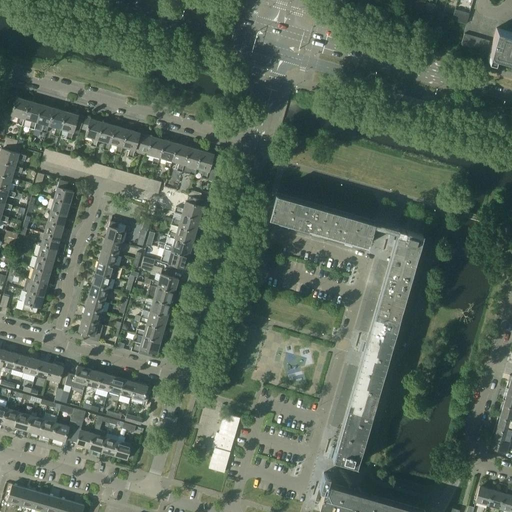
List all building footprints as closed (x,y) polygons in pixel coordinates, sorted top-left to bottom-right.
[(427,2),(424,11),(433,14),(435,4),(427,2)] [(469,13),(455,9),(452,19),(466,24),(469,13)] [(489,53),(511,59),(511,32),(496,28),(492,41),(489,53)] [(461,44),(467,46),(470,35),(464,33),(461,44)] [(467,46),(472,48),(476,36),(470,35),(467,46)] [(472,48),(478,49),(481,38),(476,36),(472,48)] [(478,49),(484,51),(487,39),(481,38),(478,49)] [(484,51),(489,53),(492,41),(487,39),(484,51)] [(22,125),(24,118),(29,100),(16,97),(16,99),(10,97),(5,112),(19,116),(17,123),(17,124),(22,125)] [(34,129),(37,121),(36,121),(41,104),(29,100),(24,118),(31,120),(29,126),(29,127),(34,129)] [(47,132),(49,125),(54,107),(41,104),(36,121),(37,121),(44,123),(42,130),(41,130),(41,131),(47,132)] [(59,136),(61,128),(66,111),(54,107),(49,125),(56,127),(54,134),(54,133),(54,134),(59,136)] [(61,128),(68,130),(66,138),(71,139),(74,132),(79,133),(84,116),(66,111),(61,128)] [(96,146),(98,139),(103,122),(86,117),(82,128),(87,129),(85,135),(93,137),(91,144),(91,145),(96,146)] [(108,150),(111,142),(110,142),(115,125),(103,122),(98,139),(105,141),(103,147),(103,148),(108,150)] [(121,153),(123,146),(128,129),(115,125),(110,142),(111,142),(118,144),(116,151),(115,151),(115,152),(121,153)] [(135,149),(141,151),(146,134),(128,129),(123,146),(130,148),(128,155),(133,157),(135,149)] [(158,164),(160,156),(165,139),(146,134),(141,151),(155,155),(153,162),(152,162),(158,164)] [(6,137),(5,142),(16,145),(18,140),(6,137)] [(170,168),(172,160),(177,143),(165,139),(160,156),(167,159),(165,165),(164,166),(170,168)] [(1,148),(0,152),(0,160),(16,165),(18,158),(24,160),(25,160),(26,155),(15,151),(16,145),(5,142),(3,148),(1,148)] [(182,171),(184,163),(189,146),(177,143),(172,160),(179,162),(177,169),(182,171)] [(195,175),(197,167),(202,150),(189,146),(184,163),(192,166),(190,172),(189,172),(189,173),(195,175)] [(42,160),(48,162),(51,150),(45,148),(42,160)] [(48,162),(54,163),(57,152),(51,150),(48,162)] [(202,150),(197,167),(204,169),(202,176),(201,176),(201,177),(214,180),(221,158),(213,156),(214,153),(202,150)] [(54,163),(59,165),(63,153),(57,152),(54,163)] [(59,165),(65,166),(68,155),(63,153),(59,165)] [(65,166),(71,168),(74,156),(68,155),(65,166)] [(71,168),(76,170),(80,158),(74,156),(71,168)] [(76,170),(82,171),(85,160),(80,158),(76,170)] [(0,160),(0,173),(12,177),(14,170),(21,172),(22,172),(23,167),(16,165),(0,160)] [(82,171),(88,173),(91,161),(85,160),(82,171)] [(88,173),(93,175),(97,163),(91,161),(88,173)] [(97,163),(93,175),(99,176),(102,165),(97,163)] [(102,177),(107,179),(111,167),(105,165),(102,177)] [(107,179),(113,180),(116,169),(111,167),(107,179)] [(113,180),(119,182),(122,170),(116,169),(113,180)] [(119,182),(124,183),(128,172),(122,170),(119,182)] [(35,184),(41,186),(44,174),(38,172),(35,184)] [(124,183),(130,185),(133,174),(128,172),(124,183)] [(0,173),(0,187),(9,190),(9,189),(11,182),(17,184),(18,185),(20,179),(12,177),(0,173)] [(130,185),(136,187),(139,175),(133,174),(130,185)] [(136,187),(141,188),(145,177),(139,175),(136,187)] [(141,188),(147,190),(150,178),(145,177),(141,188)] [(147,190),(153,192),(156,180),(150,178),(147,190)] [(59,180),(54,197),(70,202),(73,191),(66,189),(68,182),(59,180)] [(156,180),(153,192),(158,193),(161,182),(156,180)] [(0,187),(0,200),(5,202),(7,195),(14,196),(14,197),(16,191),(9,189),(9,190),(0,187)] [(190,190),(189,195),(200,198),(202,193),(190,190)] [(276,192),(269,216),(368,245),(375,221),(374,220),(374,221),(277,193),(277,192),(276,192)] [(175,211),(182,213),(200,218),(203,206),(202,205),(204,200),(200,199),(200,198),(189,195),(188,194),(184,208),(177,206),(176,206),(175,211)] [(47,208),(51,209),(67,213),(70,202),(54,197),(50,196),(47,208)] [(0,200),(0,213),(2,214),(4,207),(10,209),(11,209),(13,204),(5,202),(0,200)] [(51,209),(48,221),(63,225),(67,213),(51,209)] [(2,214),(0,213),(0,219),(7,221),(6,221),(7,222),(9,216),(2,214)] [(173,218),(171,223),(196,230),(200,218),(182,213),(180,220),(174,219),(174,218),(173,218)] [(142,229),(148,231),(151,219),(145,217),(142,229)] [(48,221),(44,232),(60,237),(63,225),(48,221)] [(110,221),(105,237),(121,242),(126,225),(110,221)] [(171,223),(168,235),(192,242),(196,230),(171,223)] [(332,447),(329,457),(346,462),(346,461),(357,464),(423,234),(392,225),(389,238),(395,240),(389,262),(336,448),(332,447)] [(7,229),(5,235),(17,238),(18,233),(7,229)] [(44,232),(41,244),(57,248),(60,237),(44,232)] [(17,238),(5,235),(3,241),(15,245),(17,238)] [(168,235),(164,248),(189,255),(192,242),(168,235)] [(105,237),(102,249),(118,253),(121,242),(105,237)] [(41,244),(38,255),(53,260),(57,248),(41,244)] [(189,255),(164,248),(161,261),(185,268),(189,255)] [(102,249),(99,260),(115,265),(118,253),(102,249)] [(5,255),(3,262),(9,264),(11,257),(5,255)] [(38,255),(35,267),(50,271),(53,260),(38,255)] [(144,256),(142,261),(154,265),(156,259),(144,256)] [(99,260),(95,272),(112,276),(116,278),(120,266),(115,265),(99,260)] [(154,265),(142,261),(141,267),(152,270),(154,265)] [(35,267),(31,278),(47,283),(50,271),(35,267)] [(95,272),(92,283),(108,288),(112,276),(95,272)] [(151,278),(150,284),(157,286),(158,285),(175,290),(178,278),(161,273),(159,281),(152,279),(151,278)] [(31,278),(28,290),(44,295),(47,283),(31,278)] [(92,283),(89,295),(105,300),(108,288),(92,283)] [(146,296),(154,298),(171,303),(175,290),(158,285),(157,286),(150,284),(148,291),(146,296)] [(3,295),(0,306),(6,308),(9,296),(11,287),(6,286),(3,295)] [(132,293),(142,295),(144,289),(134,287),(132,293)] [(44,295),(28,290),(24,301),(19,300),(16,307),(36,313),(38,306),(40,307),(44,295)] [(89,295),(85,306),(102,311),(105,300),(89,295)] [(143,308),(150,310),(168,315),(171,303),(154,298),(152,305),(145,303),(144,303),(143,308)] [(85,306),(82,318),(98,323),(102,311),(85,306)] [(139,321),(147,323),(147,322),(164,327),(168,315),(150,310),(148,318),(142,316),(142,315),(141,315),(139,321)] [(98,323),(82,318),(79,330),(82,331),(81,336),(99,341),(103,324),(98,323)] [(136,333),(143,335),(161,340),(164,327),(147,322),(147,323),(145,330),(138,328),(137,327),(136,333)] [(143,335),(141,342),(134,340),(131,350),(152,356),(153,352),(157,353),(161,340),(143,335)] [(1,364),(13,367),(17,353),(5,350),(1,364)] [(13,367),(24,371),(28,356),(17,353),(13,367)] [(24,371),(36,374),(40,360),(28,356),(24,371)] [(36,374),(47,377),(51,363),(40,360),(36,374)] [(51,363),(47,377),(59,381),(63,366),(51,363)] [(84,389),(86,383),(90,369),(78,365),(75,374),(68,373),(65,384),(84,389)] [(86,383),(97,386),(102,372),(90,369),(86,383)] [(97,386),(109,390),(113,375),(102,372),(97,386)] [(109,390),(120,393),(124,379),(113,375),(109,390)] [(120,393),(132,396),(136,382),(124,379),(120,393)] [(136,382),(132,396),(147,401),(151,387),(147,386),(148,385),(136,382)] [(504,393),(503,398),(511,400),(511,387),(506,386),(506,387),(508,388),(507,392),(504,393)] [(55,399),(61,401),(64,389),(58,388),(55,399)] [(64,389),(61,401),(66,403),(70,391),(64,389)] [(501,405),(499,410),(511,413),(511,400),(503,398),(503,399),(505,400),(503,404),(501,405)] [(2,423),(14,426),(19,411),(6,407),(2,423)] [(56,422),(52,437),(65,441),(65,439),(71,440),(77,421),(80,409),(74,408),(71,419),(69,425),(56,422)] [(86,411),(80,409),(77,421),(83,422),(86,411)] [(497,416),(496,422),(511,426),(511,413),(499,410),(499,411),(501,411),(500,416),(497,416)] [(14,426),(27,430),(31,414),(19,411),(14,426)] [(125,419),(141,424),(142,418),(127,413),(125,419)] [(239,417),(240,417),(224,413),(219,433),(216,432),(212,447),(215,447),(209,467),(224,471),(239,417)] [(27,430),(40,433),(44,418),(31,414),(27,430)] [(40,433),(52,437),(56,422),(44,418),(40,433)] [(122,428),(134,431),(136,426),(124,422),(122,428)] [(494,428),(492,434),(510,439),(511,439),(511,433),(511,434),(511,432),(511,426),(496,422),(496,423),(498,423),(496,428),(494,428)] [(76,444),(89,448),(93,432),(80,429),(76,444)] [(89,448),(101,451),(106,436),(93,432),(89,448)] [(510,439),(492,434),(492,435),(494,435),(493,440),(491,440),(489,447),(511,453),(511,451),(511,446),(508,446),(510,439)] [(101,451),(114,455),(118,439),(106,436),(101,451)] [(118,439),(114,455),(127,458),(131,443),(118,439)] [(130,447),(127,457),(133,459),(136,449),(130,447)] [(316,498),(320,500),(319,505),(342,511),(423,511),(425,509),(416,507),(374,495),(344,486),(344,487),(328,482),(330,474),(324,473),(316,498)] [(7,500),(20,504),(25,487),(12,483),(7,500)] [(475,501),(488,504),(492,489),(480,486),(475,501)] [(20,504),(32,507),(37,490),(25,487),(20,504)] [(488,504),(499,507),(503,492),(492,489),(488,504)] [(32,507),(44,511),(49,494),(37,490),(32,507)] [(499,507),(510,511),(511,505),(511,494),(503,492),(499,507)] [(44,511),(47,511),(56,511),(61,497),(49,494),(44,511)] [(56,511),(69,511),(73,501),(61,497),(56,511)] [(73,501),(69,511),(82,511),(84,504),(73,501)]
